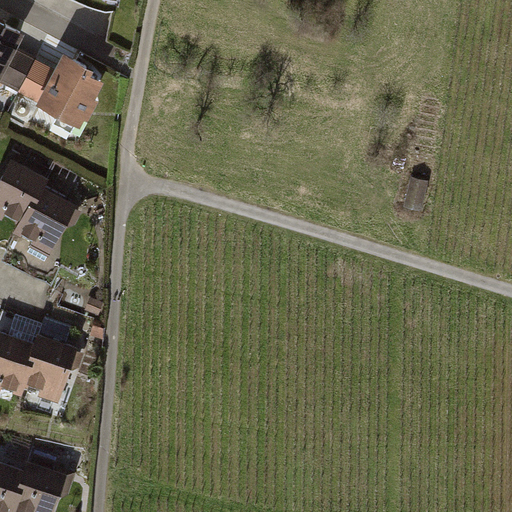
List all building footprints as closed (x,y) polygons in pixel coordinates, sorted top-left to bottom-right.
[(0,82),(0,83),(1,81),(19,48),(26,34),(0,21),(0,82)] [(1,81),(18,92),(37,57),(19,48),(1,81)] [(58,69),(37,57),(18,92),(37,102),(35,104),(57,116),(54,121),(72,131),(77,123),(82,127),(86,119),(89,120),(100,100),(96,98),(105,82),(92,75),(95,70),(66,54),(58,69)] [(50,178),(12,158),(0,179),(0,220),(2,221),(6,213),(19,220),(13,231),(21,235),(22,233),(35,240),(31,247),(50,257),(79,203),(46,186),(50,178)] [(441,178),(415,174),(409,206),(436,211),(441,178)] [(32,337),(0,326),(0,384),(21,391),(24,381),(38,386),(36,393),(58,400),(79,340),(36,325),(32,337)] [(22,464),(0,456),(0,511),(1,511),(0,511),(9,511),(11,508),(22,511),(48,511),(63,467),(25,455),(22,464)]
